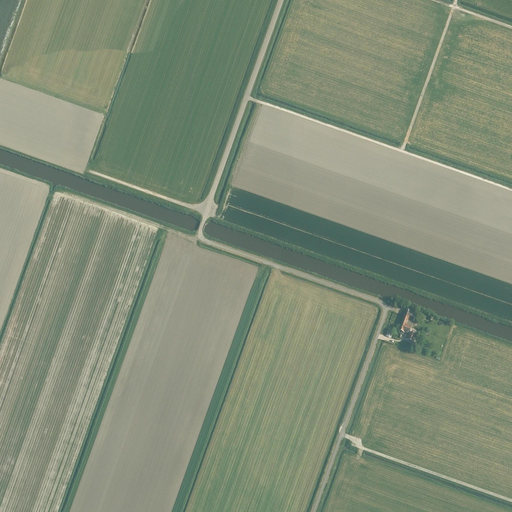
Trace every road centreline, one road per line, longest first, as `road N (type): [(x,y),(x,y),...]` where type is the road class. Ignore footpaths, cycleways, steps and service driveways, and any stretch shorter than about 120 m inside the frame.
road 1 (unclassified): [(313,511),(385,303),(199,232),(279,0)]
road 2 (track): [(455,0),(400,150)]
